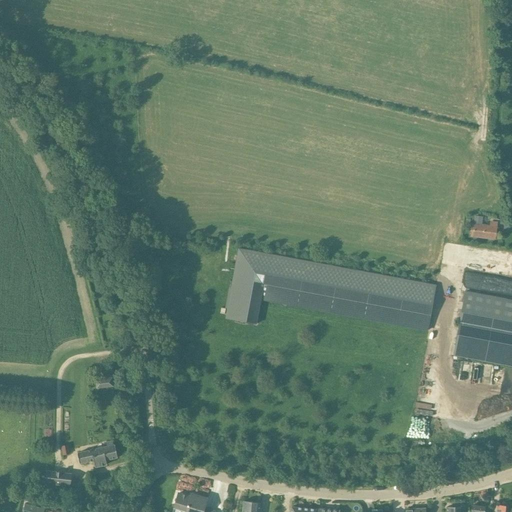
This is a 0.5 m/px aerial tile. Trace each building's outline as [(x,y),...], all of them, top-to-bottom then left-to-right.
[(473,236),(495,239),(497,223),(491,222),(491,226),(482,225),(482,217),(475,216),(473,236)] [(437,285),(239,248),(226,318),(257,324),(262,298),(428,329),(437,285)] [(453,356),(511,366),(511,299),(465,291),(453,356)] [(97,365),(77,368),(78,376),(97,373),(97,365)] [(93,378),(94,387),(108,387),(107,378),(93,378)] [(107,464),(106,460),(118,457),(115,445),(113,445),(113,441),(106,443),(107,447),(77,453),(80,463),(94,460),(95,467),(107,464)] [(70,455),(68,445),(62,446),(63,456),(70,455)] [(72,473),(46,471),(44,485),(63,488),(64,486),(70,487),(72,473)] [(215,511),(204,508),(207,499),(191,495),(191,497),(178,494),(174,507),(186,511),(215,511)] [(244,501),(242,511),(259,511),(261,503),(244,501)] [(44,511),(45,509),(24,503),(23,510),(30,511),(44,511)]
